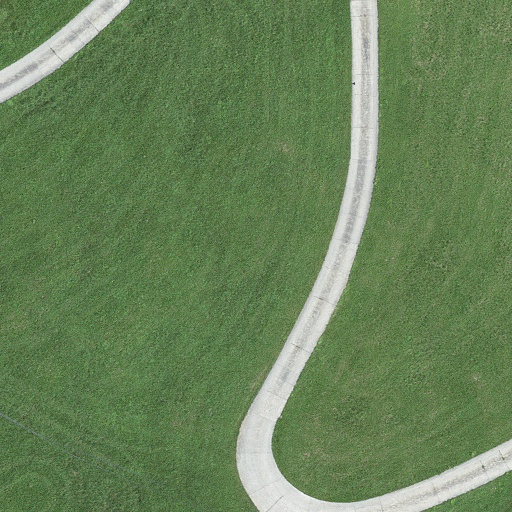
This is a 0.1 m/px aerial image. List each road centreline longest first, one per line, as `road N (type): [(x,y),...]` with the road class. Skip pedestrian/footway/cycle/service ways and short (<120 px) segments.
road 1 (unclassified): [(511,442),(391,503),(289,502),(258,457),(258,407),(340,247),(367,137),(361,0)]
road 2 (unclassified): [(98,0),(57,41),(0,79)]
